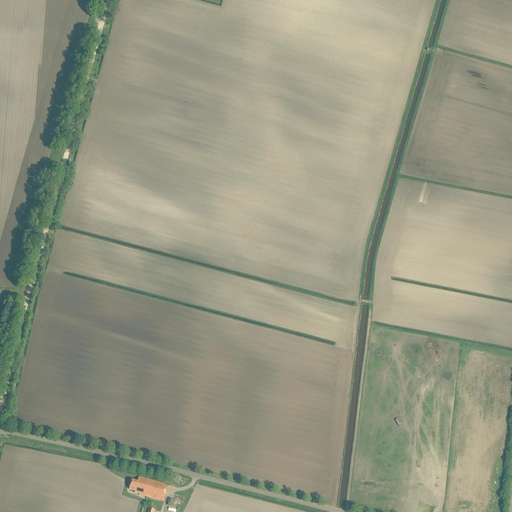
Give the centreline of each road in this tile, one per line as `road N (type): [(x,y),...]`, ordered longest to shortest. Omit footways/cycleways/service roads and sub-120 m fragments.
road 1 (track): [(2,404),(109,0)]
road 2 (unclassified): [(339,511),(0,430)]
